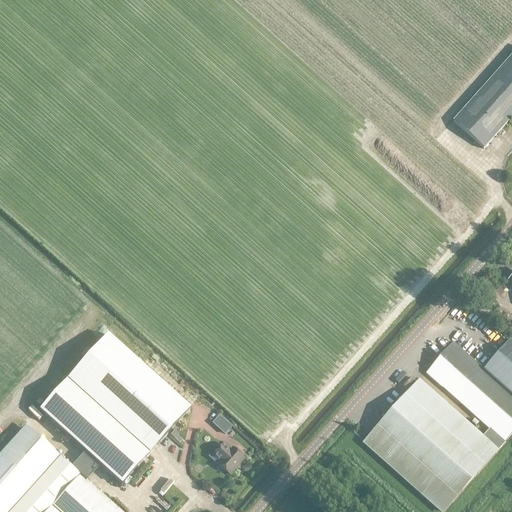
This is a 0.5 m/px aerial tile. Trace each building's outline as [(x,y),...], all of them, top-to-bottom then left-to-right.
[(484,150),(511,118),(511,55),(453,122),(484,150)] [(190,410),(108,336),(67,382),(149,456),(151,453),(190,410)] [(442,511),(511,434),(511,342),(510,340),(483,370),(453,343),(426,374),(489,430),(482,439),(418,383),(365,443),(442,511)] [(38,366),(28,377),(33,382),(43,371),(38,366)] [(36,386),(47,376),(44,373),(33,382),(36,386)] [(57,399),(33,425),(114,499),(139,472),(57,399)] [(213,422),(226,434),(233,427),(220,415),(213,422)] [(378,427),(383,419),(379,417),(374,425),(378,427)] [(26,431),(0,459),(0,511),(50,511),(81,478),(61,459),(60,461),(26,431)] [(232,449),(229,452),(225,448),(221,449),(218,452),(218,456),(222,460),(217,465),(229,476),(244,459),(232,449)] [(119,511),(81,478),(50,511),(119,511)]
